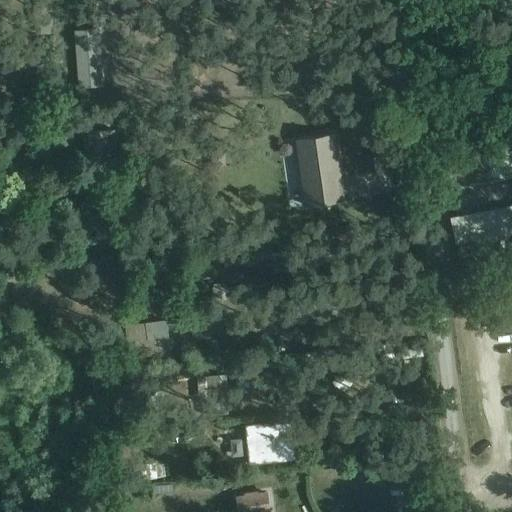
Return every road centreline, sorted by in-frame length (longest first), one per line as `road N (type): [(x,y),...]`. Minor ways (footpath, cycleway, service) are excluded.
road 1 (track): [(468,511),(395,0)]
road 2 (track): [(439,287),(463,292),(483,326),(497,402),(499,464),(490,487),(466,497)]
